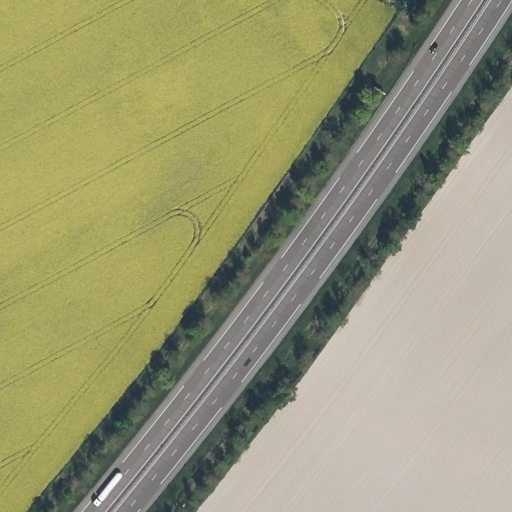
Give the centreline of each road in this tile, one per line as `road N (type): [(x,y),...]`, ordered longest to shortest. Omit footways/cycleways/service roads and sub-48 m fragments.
road 1 (motorway): [(470,0),(252,310),(93,511)]
road 2 (motorway): [(126,511),(254,349),(501,0)]
